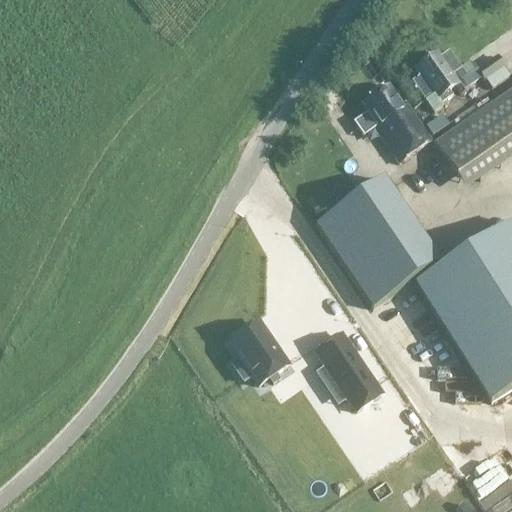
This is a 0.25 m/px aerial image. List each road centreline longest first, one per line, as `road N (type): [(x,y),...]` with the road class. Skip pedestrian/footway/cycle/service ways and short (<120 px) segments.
road 1 (unclassified): [(0,503),(85,423),(139,355),(362,0)]
road 2 (track): [(0,350),(33,305),(83,188),(230,0)]
road 3 (unknown): [(259,154),(419,389),(462,422),(511,434)]
